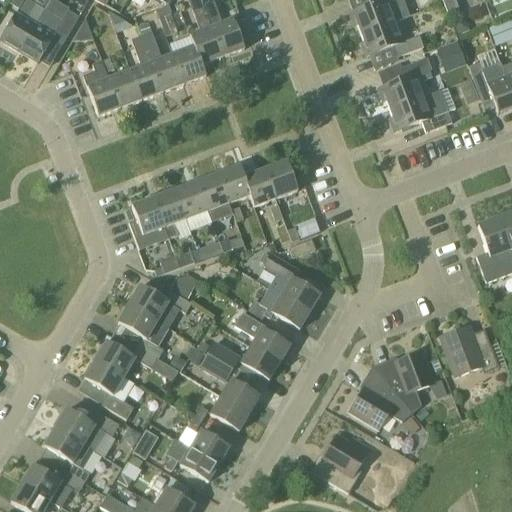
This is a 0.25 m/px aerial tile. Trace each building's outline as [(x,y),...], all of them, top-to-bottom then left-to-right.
[(0,43),(19,54),(44,12),(25,0),(0,42),(0,43)] [(396,23),(396,24),(410,18),(402,0),(370,0),(373,7),(350,16),(354,28),(357,27),(361,37),(396,23)] [(441,0),(448,15),(459,11),(454,0),(441,0)] [(203,8),(201,2),(193,5),(197,15),(201,27),(209,24),(203,8)] [(211,30),(222,60),(244,51),(233,22),(222,26),(214,3),(203,8),(209,24),(211,30)] [(160,22),(172,18),(168,9),(164,10),(157,13),(160,22)] [(44,12),(19,54),(37,65),(52,41),(63,48),(79,19),(68,12),(62,23),(44,12)] [(85,22),(72,45),(93,43),(85,22)] [(495,48),(511,41),(511,22),(488,31),(495,48)] [(404,44),(396,24),(396,23),(361,37),(364,45),(361,46),(366,58),(393,48),(397,60),(423,50),(419,38),(404,44)] [(201,67),(222,60),(211,30),(189,38),(193,50),(194,49),(201,68),(201,67)] [(184,87),(173,57),(161,62),(152,35),(141,39),(162,95),(184,87)] [(141,103),(162,95),(141,39),(131,43),(140,69),(130,73),(141,103)] [(457,45),(437,52),(442,64),(462,56),(457,45)] [(206,79),(201,67),(201,68),(194,49),(193,50),(173,57),(184,87),(206,79)] [(389,112),(424,99),(419,85),(432,80),(429,73),(432,72),(427,60),(401,70),(400,66),(378,75),(383,89),(378,91),(383,104),(386,103),(389,112)] [(106,76),(107,75),(114,73),(110,61),(102,64),(106,76)] [(109,81),(107,75),(106,76),(102,64),(92,67),(95,74),(83,79),(87,90),(98,119),(119,111),(108,81),(109,81)] [(511,97),(502,70),(500,65),(482,72),(479,65),(469,69),(483,108),(493,104),(497,116),(511,110),(511,97)] [(511,65),(502,70),(511,97),(511,65)] [(119,111),(141,103),(130,73),(109,81),(108,81),(119,111)] [(424,99),(389,112),(392,121),(390,122),(394,134),(422,124),(426,135),(452,125),(448,114),(440,94),(425,100),(424,99)] [(264,172),(275,201),(297,193),(286,164),(264,172)] [(243,180),(244,180),(239,168),(217,177),(228,206),(249,198),(250,198),(243,180)] [(253,209),(275,201),(264,172),(244,180),(243,180),(250,198),(249,198),(253,209)] [(217,177),(196,185),(207,214),(211,224),(232,216),(228,206),(217,177)] [(186,222),(207,214),(196,185),(175,193),(186,222)] [(174,226),(186,222),(175,193),(153,200),(164,230),(169,242),(178,238),(174,226)] [(134,241),(164,230),(153,200),(131,209),(137,222),(128,225),(134,241)] [(279,208),(271,210),(276,222),(283,220),(279,208)] [(239,210),(232,213),(236,225),(244,222),(239,210)] [(511,215),(499,220),(511,255),(511,215)] [(488,256),(477,260),(486,286),(511,276),(511,255),(499,220),(478,228),(488,256)] [(296,230),(288,233),(292,244),(300,241),(296,230)] [(231,251),(244,247),(240,237),(228,241),(231,251)] [(292,262),(316,253),(312,242),(288,251),(292,262)] [(217,245),(205,250),(208,260),(221,255),(217,245)] [(176,260),(180,271),(196,265),(192,254),(176,260)] [(271,257),(263,269),(277,277),(270,290),(269,291),(309,315),(319,298),(291,281),(296,272),(271,257)] [(176,260),(160,266),(164,277),(180,271),(176,260)] [(193,291),(176,281),(170,293),(187,302),(193,291)] [(140,288),(128,307),(169,332),(180,313),(186,316),(192,307),(170,295),(165,303),(140,288)] [(254,305),(249,314),(256,318),(263,322),(265,319),(267,320),(271,315),(299,332),(309,315),(269,291),(259,308),(254,305)] [(143,341),(137,350),(158,362),(163,353),(158,350),(169,332),(128,307),(117,325),(143,341)] [(243,317),(235,330),(255,342),(250,349),(279,366),(289,349),(266,335),(268,332),(243,317)] [(475,343),(470,330),(440,341),(455,381),(481,371),(483,377),(499,371),(487,339),(475,343)] [(152,372),(158,362),(137,350),(132,360),(106,344),(95,363),(123,380),(134,362),(152,372)] [(197,352),(206,358),(210,350),(201,345),(197,352)] [(215,347),(208,359),(234,374),(241,362),(215,347)] [(250,349),(240,366),(269,383),(279,366),(250,349)] [(372,369),(411,416),(421,408),(416,393),(429,388),(438,401),(446,398),(441,383),(433,386),(422,354),(395,364),(394,361),(372,369)] [(180,374),(186,364),(177,358),(171,369),(180,374)] [(208,359),(201,372),(226,387),(234,374),(208,359)] [(113,398),(123,380),(95,363),(84,381),(108,396),(101,407),(127,422),(134,411),(113,398)] [(402,425),(411,416),(372,369),(360,389),(363,391),(349,415),(378,433),(388,416),(402,425)] [(220,400),(248,417),(259,400),(230,383),(220,400)] [(511,389),(500,395),(504,406),(511,402),(511,389)] [(239,434),(248,417),(220,400),(210,417),(239,434)] [(201,410),(195,420),(202,424),(208,414),(201,410)] [(55,431),(95,454),(106,436),(112,439),(119,428),(91,411),(84,422),(66,412),(55,431)] [(423,412),(416,418),(421,423),(428,417),(423,412)] [(419,428),(410,417),(402,424),(411,435),(419,428)] [(195,420),(189,430),(196,434),(202,424),(195,420)] [(84,472),(95,454),(55,431),(44,449),(68,463),(62,473),(84,486),(90,476),(84,472)] [(190,451),(218,468),(228,451),(200,434),(190,451)] [(349,445),(337,437),(322,461),(318,459),(309,473),(348,496),(361,474),(357,472),(370,451),(352,440),(349,445)] [(144,462),(151,451),(140,444),(133,455),(144,462)] [(208,484),(218,468),(190,451),(180,467),(208,484)] [(142,466),(132,459),(128,466),(138,472),(142,466)] [(171,460),(165,471),(171,475),(177,464),(171,460)] [(84,486),(62,473),(57,482),(33,468),(21,487),(50,504),(50,503),(54,505),(60,495),(56,493),(61,485),(79,495),(84,486)] [(132,484),(121,478),(117,485),(128,491),(132,484)] [(166,484),(160,481),(155,489),(161,492),(166,484)] [(44,511),(50,504),(21,487),(11,505),(22,511),(44,511)] [(155,509),(160,511),(191,511),(194,508),(165,491),(155,509)] [(99,511),(100,511),(130,511),(107,498),(99,511)] [(135,511),(160,511),(155,509),(142,501),(135,511)]
